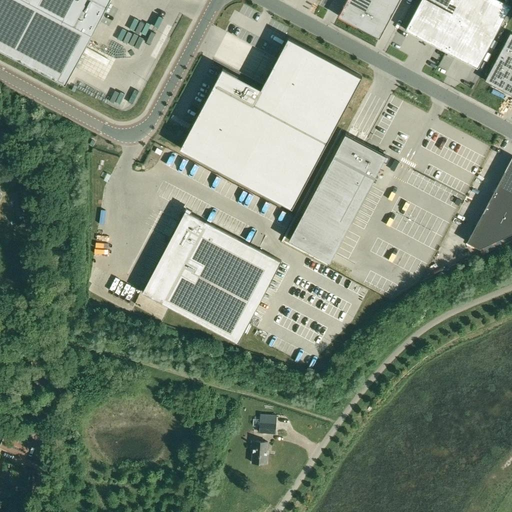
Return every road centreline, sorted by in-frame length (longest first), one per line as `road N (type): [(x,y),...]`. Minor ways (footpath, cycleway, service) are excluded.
road 1 (unclassified): [(39,511),(40,253),(8,123)]
road 2 (unclassified): [(277,511),(393,354),(436,320),(511,287)]
road 3 (unclassified): [(217,0),(151,123),(136,134),(111,132),(0,73)]
road 4 (unclassified): [(261,0),(511,131)]
